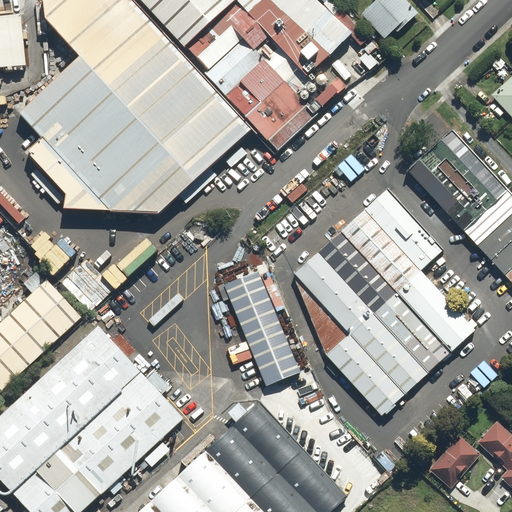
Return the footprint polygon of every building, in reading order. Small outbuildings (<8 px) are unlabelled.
[(252,130),(132,0),(41,0),(44,21),(79,59),(19,114),(42,138),(25,153),(65,195),(63,211),(160,216),(252,130)] [(248,0),(145,0),(184,40),(185,39),(205,61),(258,11),(259,10),(248,0)] [(290,0),(249,0),(259,10),(310,64),(335,41),(290,0)] [(376,0),(379,2),(365,14),(388,39),(398,30),(400,33),(421,14),(408,0),(376,0)] [(27,2),(0,5),(0,57),(33,54),(27,2)] [(258,11),(205,61),(226,82),(278,33),(258,11)] [(379,63),(371,54),(379,48),(374,41),(364,48),(368,53),(361,59),(371,70),(379,63)] [(263,49),(229,81),(252,104),(286,72),(263,49)] [(286,72),(252,104),(276,129),(310,97),(286,72)] [(511,75),(492,94),(511,115),(511,75)] [(511,181),(451,119),(407,161),(511,269),(511,181)] [(385,177),(363,198),(421,259),(444,238),(385,177)] [(363,198),(339,220),(452,339),(453,339),(476,316),(421,259),(363,198)] [(318,241),(431,359),(453,339),(452,339),(339,220),(318,241)] [(318,241),(295,262),(302,268),(351,320),(409,380),(431,359),(318,241)] [(301,356),(261,257),(227,271),(267,369),(301,356)] [(47,270),(0,313),(0,387),(84,308),(47,270)] [(99,315),(0,408),(0,468),(42,511),(77,511),(187,408),(99,315)] [(386,402),(409,380),(351,320),(329,342),(386,402)] [(312,511),(345,481),(258,391),(130,511),(312,511)] [(314,391),(308,397),(334,426),(341,420),(314,391)] [(509,469),(503,476),(511,484),(511,431),(499,419),(479,440),(509,469)] [(349,428),(342,435),(369,465),(376,458),(349,428)] [(483,455),(460,434),(429,467),(451,488),(483,455)]
